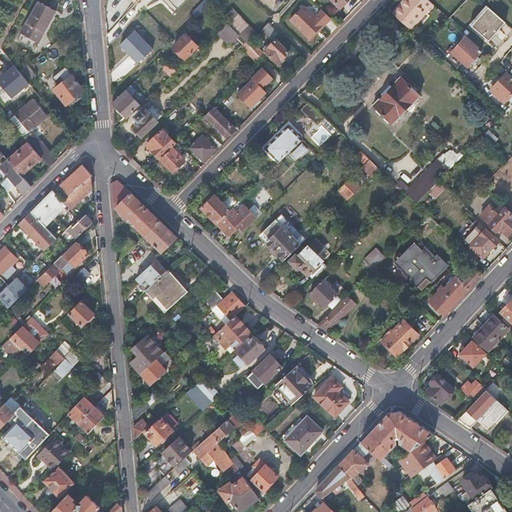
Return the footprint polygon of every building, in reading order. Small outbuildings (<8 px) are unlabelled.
[(186,0),(168,0),(178,9),(186,0)] [(225,0),(212,0),(209,4),(222,17),(232,7),(225,0)] [(331,0),(340,8),(348,0),(331,0)] [(427,0),(406,0),(394,14),(410,29),(432,4),(427,0)] [(41,42),(58,11),(40,1),(23,32),(41,42)] [(118,20),(127,28),(140,13),(131,5),(118,20)] [(319,30),(331,18),(321,8),(314,16),(302,5),(289,19),(309,37),(318,29),(319,30)] [(248,44),(252,40),(258,34),(232,7),(222,17),(227,22),(239,34),(245,41),(248,44)] [(505,22),(489,7),(472,27),(488,42),(505,22)] [(229,44),(239,34),(227,22),(218,32),(229,44)] [(277,32),(267,22),(262,28),(272,38),(277,32)] [(154,49),(133,29),(119,44),(140,63),(154,49)] [(311,39),(319,30),(318,29),(309,37),(311,39)] [(198,46),(186,33),(173,46),(185,58),(198,46)] [(278,64),(289,52),(275,39),(264,51),(278,64)] [(248,44),(259,55),(263,51),(252,40),(248,44)] [(458,53),(449,63),(458,72),(465,64),(471,69),(476,64),(480,59),(485,54),(468,40),(461,48),(460,47),(456,51),(458,53)] [(254,68),(263,59),(259,55),(248,44),(245,41),(241,45),(254,59),(250,64),(254,68)] [(22,73),(20,71),(11,59),(2,66),(9,75),(11,73),(15,78),(22,73)] [(177,71),(168,61),(162,67),(170,77),(177,71)] [(36,76),(28,65),(20,71),(22,73),(29,82),(36,76)] [(84,90),(66,67),(52,78),(56,82),(57,81),(59,84),(54,88),(66,104),(84,90)] [(253,79),(238,94),(250,106),(265,92),(262,88),(272,78),(263,67),(252,77),(253,79)] [(511,80),(505,74),(492,88),(506,101),(511,94),(511,80)] [(400,78),(373,106),(392,124),(419,96),(400,78)] [(117,106),(127,118),(140,105),(137,103),(129,93),(117,106)] [(137,103),(140,105),(150,96),(147,93),(137,103)] [(30,133),(32,132),(49,117),(33,99),(15,114),(30,133)] [(325,118),(308,102),(302,109),(318,125),(325,118)] [(152,105),(147,109),(157,119),(161,115),(152,105)] [(235,128),(214,107),(205,115),(227,136),(235,128)] [(176,108),(166,117),(172,122),(180,113),(176,108)] [(157,119),(147,109),(141,113),(140,113),(136,116),(137,118),(140,121),(137,125),(134,127),(142,135),(157,120),(157,119)] [(317,126),(335,143),(343,135),(325,118),(318,125),(317,126)] [(279,163),(303,139),(288,124),(263,149),(279,163)] [(147,144),(161,158),(177,143),(163,129),(147,144)] [(30,142),(37,137),(32,132),(30,133),(26,137),(30,142)] [(204,160),(221,143),(211,133),(207,138),(203,135),(191,147),(204,160)] [(51,167),(57,161),(37,137),(30,142),(43,157),(51,167)] [(178,141),(182,145),(187,141),(183,137),(178,141)] [(188,162),(193,157),(182,145),(178,141),(177,143),(161,158),(174,172),(186,160),(188,162)] [(32,166),(43,157),(30,142),(29,143),(19,151),(32,166)] [(302,144),(289,156),(296,163),(309,151),(302,144)] [(32,166),(19,151),(9,159),(22,175),(32,166)] [(370,160),(361,151),(356,156),(365,165),(370,160)] [(24,194),(32,186),(22,175),(9,159),(1,166),(8,175),(6,178),(12,185),(15,183),(24,194)] [(370,160),(365,165),(374,174),(379,169),(370,160)] [(67,197),(63,200),(64,202),(92,176),(92,175),(82,165),(61,184),(60,184),(64,188),(70,194),(67,197)] [(365,165),(351,179),(360,187),(374,174),(365,165)] [(265,176),(255,166),(247,173),(258,183),(265,176)] [(64,202),(68,206),(72,210),(93,191),(92,176),(64,202)] [(410,186),(404,192),(417,204),(439,182),(432,176),(417,192),(410,186)] [(351,179),(343,186),(352,195),(360,187),(351,179)] [(110,184),(113,211),(116,208),(127,219),(128,218),(135,226),(135,227),(145,236),(160,221),(141,203),(117,180),(110,184)] [(343,186),(339,190),(347,199),(352,195),(343,186)] [(61,190),(67,197),(70,194),(64,188),(61,190)] [(54,191),(33,212),(46,226),(68,206),(64,202),(63,200),(54,191)] [(202,208),(217,224),(229,211),(214,196),(202,208)] [(229,211),(217,224),(229,236),(244,221),(236,213),(243,205),(239,201),(229,211)] [(507,236),(511,231),(511,216),(505,210),(489,225),(497,232),(499,229),(507,236)] [(19,224),(19,225),(40,246),(45,251),(58,238),(46,226),(33,212),(32,211),(19,224)] [(74,226),(81,234),(94,222),(86,214),(74,226)] [(282,215),(260,237),(275,251),(297,230),(293,226),(287,231),(283,227),(288,221),(282,215)] [(429,215),(416,227),(420,232),(428,224),(433,228),(437,223),(429,215)] [(160,221),(145,236),(158,248),(156,251),(160,254),(177,238),(169,229),(160,221)] [(483,258),(499,242),(486,229),(481,235),(477,231),(471,237),(475,241),(470,246),(483,258)] [(297,230),(275,251),(284,260),(300,244),(295,240),(301,234),(297,230)] [(295,240),(300,244),(306,239),(301,234),(295,240)] [(128,237),(117,248),(119,261),(135,245),(128,237)] [(77,242),(56,262),(39,278),(45,285),(63,268),(62,268),(68,263),(67,262),(70,259),(76,265),(88,254),(77,242)] [(396,261),(391,266),(406,280),(407,281),(409,279),(417,288),(426,279),(431,283),(448,265),(427,245),(422,250),(414,243),(402,255),(401,253),(395,260),(396,261)] [(45,251),(40,246),(33,253),(38,258),(43,253),(45,251)] [(311,272),(316,277),(324,269),(327,267),(322,262),(323,260),(308,246),(298,255),(296,255),(290,261),(298,269),(299,267),(308,276),(311,272)] [(31,265),(21,255),(17,259),(5,247),(0,252),(0,271),(3,274),(13,265),(18,261),(26,269),(31,265)] [(374,267),(383,257),(377,251),(367,260),(374,267)] [(469,252),(463,258),(471,266),(473,266),(478,261),(469,252)] [(43,253),(38,258),(43,263),(49,258),(43,253)] [(156,260),(147,269),(151,272),(145,278),(152,285),(167,271),(159,263),(157,261),(156,260)] [(13,265),(3,274),(7,278),(16,269),(13,265)] [(459,280),(469,289),(474,283),(482,275),(471,266),(459,280)] [(91,273),(86,267),(74,278),(80,284),(91,273)] [(152,285),(145,291),(165,312),(188,291),(168,270),(167,271),(152,285)] [(431,303),(444,316),(454,305),(461,297),(464,294),(469,289),(459,280),(456,277),(445,289),(442,286),(438,290),(441,292),(431,303)] [(340,285),(336,281),(329,287),(323,281),(310,294),(324,309),(344,289),(340,285)] [(12,283),(10,285),(0,294),(0,298),(8,308),(18,299),(13,294),(17,289),(12,283)] [(238,299),(231,292),(218,305),(231,320),(235,316),(246,306),(238,299)] [(85,297),(70,313),(83,325),(94,313),(87,305),(89,302),(85,297)] [(511,299),(499,311),(511,323),(511,299)] [(341,301),(317,324),(325,329),(347,307),(341,301)] [(231,320),(219,330),(223,335),(219,339),(223,344),(243,325),(235,316),(231,320)] [(493,316),(483,326),(498,340),(508,329),(493,316)] [(391,329),(380,339),(397,356),(418,335),(404,320),(393,331),(391,329)] [(243,325),(223,344),(226,348),(231,344),(236,349),(252,334),(243,325)] [(40,343),(23,326),(11,338),(21,348),(26,344),(32,351),(40,343)] [(498,340),(483,326),(473,337),(487,351),(498,340)] [(276,343),(277,343),(281,347),(291,337),(285,333),(276,343)] [(238,350),(240,353),(247,361),(249,362),(264,349),(253,336),(238,350)] [(21,348),(11,338),(3,345),(15,357),(22,349),(21,348)] [(159,338),(148,348),(151,351),(155,347),(156,347),(162,342),(159,338)] [(162,347),(165,351),(174,344),(170,339),(162,347)] [(472,342),(461,355),(472,366),(484,354),(472,342)] [(132,362),(141,373),(156,360),(140,343),(133,349),(139,356),(132,362)] [(26,344),(21,348),(22,349),(28,355),(29,354),(32,351),(26,344)] [(221,346),(211,355),(214,359),(225,350),(221,346)] [(81,357),(72,349),(64,357),(66,358),(59,366),(51,373),(56,377),(60,372),(64,376),(74,366),(73,365),(81,357)] [(66,358),(64,357),(57,350),(50,357),(59,366),(66,358)] [(247,361),(240,353),(232,360),(239,368),(247,361)] [(253,370),(264,383),(281,367),(270,355),(253,370)] [(156,360),(141,373),(151,384),(166,371),(156,360)] [(97,370),(92,364),(82,373),(88,379),(97,370)] [(291,406),(299,399),(313,385),(296,366),(276,384),(286,395),(283,397),(290,405),(291,406)] [(215,368),(196,385),(212,403),(219,396),(208,383),(219,373),(215,368)] [(426,393),(439,405),(453,390),(437,376),(430,383),(432,386),(426,393)] [(331,377),(313,396),(334,416),(347,401),(337,392),(342,386),(331,377)] [(475,400),(484,391),(475,382),(469,388),(466,391),(475,400)] [(196,385),(186,394),(202,411),(212,403),(196,385)] [(484,391),(457,421),(469,429),(496,401),(485,390),(484,391)] [(87,398),(85,397),(70,412),(80,422),(98,404),(89,396),(87,398)] [(143,399),(132,408),(133,420),(149,406),(143,399)] [(507,412),(497,401),(478,421),(486,430),(494,422),(496,424),(507,412)] [(0,409),(0,428),(15,414),(13,413),(5,404),(0,409)] [(105,411),(98,404),(80,422),(90,432),(105,416),(103,414),(105,411)] [(50,433),(21,405),(14,412),(18,415),(14,419),(16,421),(3,435),(27,458),(50,433)] [(388,413),(361,442),(376,456),(388,467),(393,464),(384,457),(399,441),(411,451),(424,441),(434,434),(400,411),(392,412),(388,413)] [(167,413),(144,433),(156,446),(173,431),(171,428),(176,423),(167,413)] [(233,414),(227,419),(211,434),(218,443),(240,422),(233,414)] [(307,416),(285,440),(301,454),(322,430),(307,416)] [(144,420),(134,429),(135,439),(149,426),(144,420)] [(233,446),(239,453),(264,429),(258,423),(255,420),(250,425),(253,428),(233,446)] [(70,432),(80,442),(85,437),(75,427),(70,432)] [(208,452),(212,456),(222,447),(218,443),(211,434),(200,444),(193,450),(173,468),(178,474),(189,464),(195,454),(200,459),(208,452)] [(152,464),(162,475),(190,450),(179,438),(162,452),(163,454),(152,464)] [(437,459),(424,441),(411,451),(399,459),(408,472),(412,469),(416,474),(419,471),(434,461),(437,459)] [(191,449),(193,450),(200,444),(199,442),(191,449)] [(350,454),(338,467),(350,478),(352,480),(357,485),(363,481),(357,474),(368,465),(368,463),(376,456),(361,442),(350,454)] [(31,462),(47,477),(63,460),(48,445),(31,462)] [(436,464),(434,461),(419,471),(424,478),(431,473),(438,483),(455,470),(446,457),(436,464)] [(248,484),(258,497),(277,476),(260,460),(254,467),(257,469),(250,478),(251,480),(248,484)] [(74,482),(60,466),(45,480),(59,496),(74,482)] [(324,482),(316,491),(323,497),(350,478),(338,467),(324,482)] [(491,488),(492,487),(483,476),(480,477),(476,471),(462,482),(468,491),(462,495),(469,504),(491,488)] [(230,483),(230,484),(232,486),(244,477),(241,474),(230,483)] [(164,477),(145,494),(150,500),(169,483),(164,477)] [(240,511),(258,498),(258,497),(248,484),(244,477),(232,486),(230,484),(220,491),(228,502),(231,500),(240,511)] [(357,485),(352,480),(348,483),(361,500),(366,496),(357,485)] [(454,490),(449,482),(437,491),(442,499),(454,490)] [(507,511),(491,488),(469,504),(473,511),(507,511)] [(69,492),(51,511),(50,511),(94,511),(101,506),(88,494),(82,501),(84,503),(82,505),(79,506),(73,500),(75,498),(69,492)] [(424,493),(412,502),(415,507),(413,509),(414,511),(435,511),(437,511),(424,493)] [(402,495),(394,503),(402,511),(403,511),(411,505),(402,495)] [(122,511),(121,499),(108,511),(122,511)] [(172,510),(172,511),(187,511),(189,511),(181,502),(172,510)] [(314,508),(310,511),(332,511),(323,502),(316,510),(314,508)]
